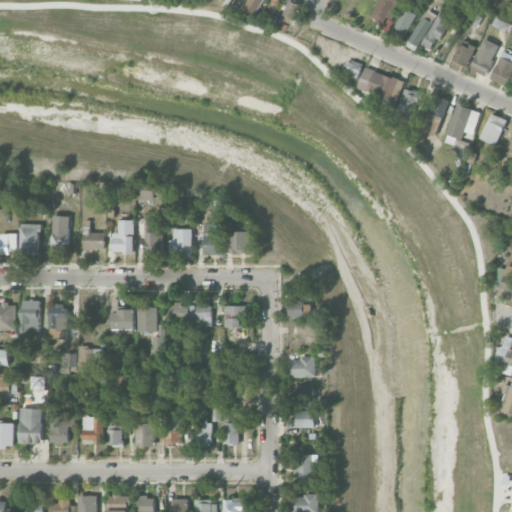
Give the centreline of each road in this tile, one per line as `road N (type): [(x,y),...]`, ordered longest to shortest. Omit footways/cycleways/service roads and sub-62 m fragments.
road 1 (residential): [(270,472),(0,472)]
road 2 (residential): [(0,278),(263,283)]
road 3 (residential): [(263,283),(269,511)]
road 4 (residential): [(511,106),(312,20)]
